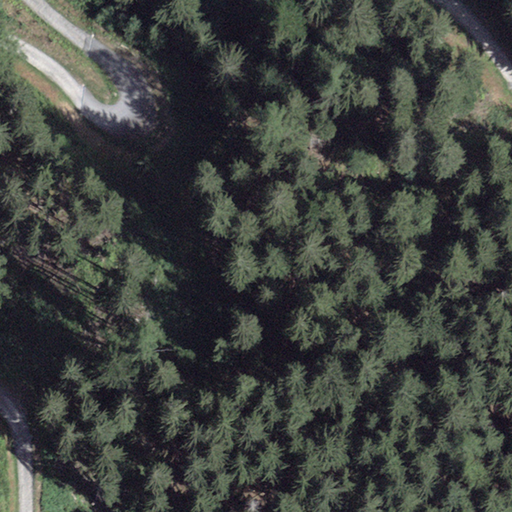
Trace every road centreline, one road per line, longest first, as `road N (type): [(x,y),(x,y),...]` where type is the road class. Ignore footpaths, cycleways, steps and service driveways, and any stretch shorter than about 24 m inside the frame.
road 1 (unclassified): [(33,0),(128,82),(131,112),(117,119),(101,114),(50,66),(0,40)]
road 2 (unclassified): [(0,398),(23,450),(24,511)]
